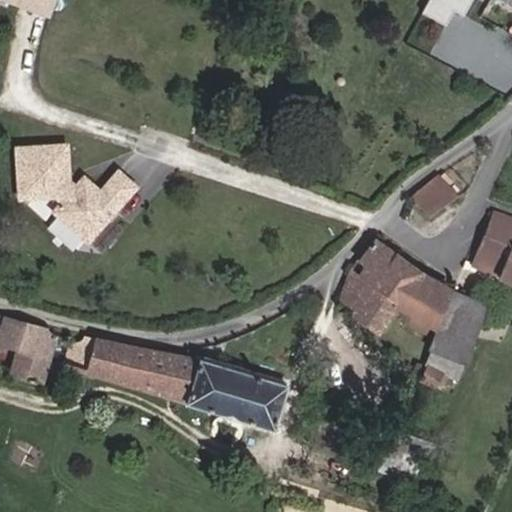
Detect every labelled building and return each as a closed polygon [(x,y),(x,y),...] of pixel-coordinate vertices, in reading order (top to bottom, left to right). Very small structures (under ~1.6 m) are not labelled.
[(5,0),(52,16),(58,0),(5,0)] [(511,0),(429,0),(423,11),(447,24),(460,0),(511,0)] [(87,241),(134,188),(118,173),(100,193),(83,179),(75,188),(67,182),(65,146),(16,149),(20,198),(55,196),(62,202),(54,212),(87,241)] [(430,216),(458,196),(439,176),(410,197),(430,216)] [(511,220),(492,213),(471,265),(498,277),(511,282),(511,220)] [(448,290),(420,275),(374,241),(353,269),(374,284),(373,286),(398,304),(434,324),(448,290)] [(378,333),(398,304),(373,286),(374,284),(353,269),(350,272),(346,283),(341,298),(356,309),(352,315),(378,333)] [(463,362),(485,306),(453,293),(430,350),(463,362)] [(42,387),(59,331),(1,317),(0,320),(0,344),(17,349),(9,376),(42,387)] [(187,403),(199,360),(166,354),(94,339),(85,372),(187,403)] [(71,343),(66,366),(81,369),(86,346),(71,343)] [(456,377),(463,362),(430,350),(424,365),(456,377)] [(274,431),(287,386),(199,360),(187,403),(186,405),(274,431)] [(433,387),(439,375),(427,369),(421,380),(433,387)] [(430,452),(436,444),(394,429),(378,469),(411,484),(415,474),(430,452)]
